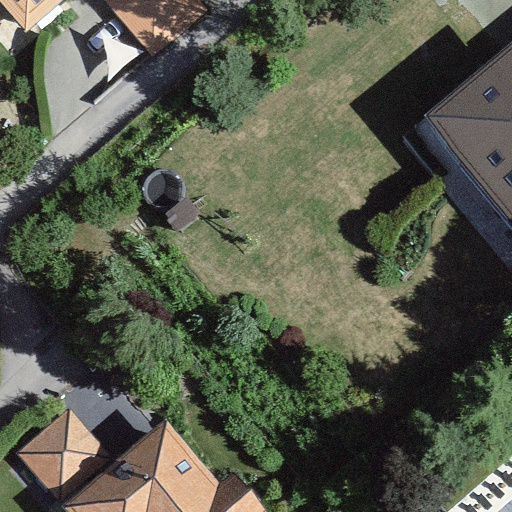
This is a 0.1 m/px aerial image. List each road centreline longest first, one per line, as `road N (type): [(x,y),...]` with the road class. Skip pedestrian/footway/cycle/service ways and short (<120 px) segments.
road 1 (unknown): [(0,238),(268,0)]
road 2 (residential): [(0,283),(15,301),(24,389),(0,413)]
